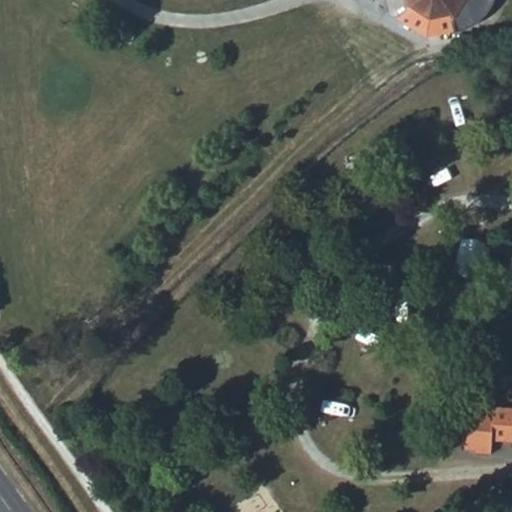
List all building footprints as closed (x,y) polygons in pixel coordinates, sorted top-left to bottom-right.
[(407,0),(409,8),(433,20),(456,16),(460,28),(474,23),(486,13),(495,1),(495,0),(407,0)] [(511,406),(493,406),(492,410),(492,425),(464,423),(464,437),(494,439),(511,440),(511,406)] [(466,409),(464,423),(492,425),(492,410),(466,409)] [(464,437),(464,448),(476,449),(477,455),(493,455),(494,439),(464,437)] [(413,511),(451,511),(452,502),(414,501),(413,511)]
